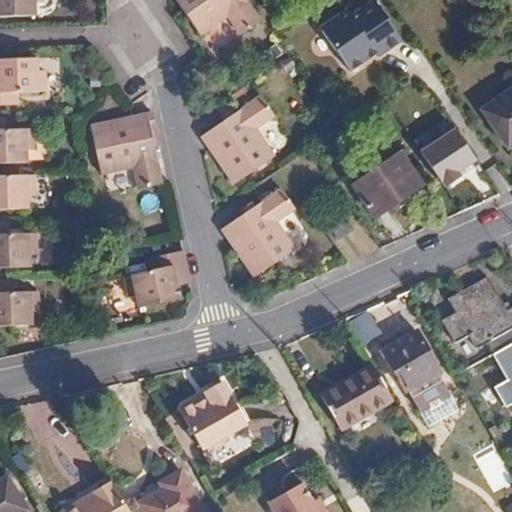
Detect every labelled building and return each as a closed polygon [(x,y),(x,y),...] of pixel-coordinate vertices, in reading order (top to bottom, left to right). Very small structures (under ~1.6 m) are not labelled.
[(36,2),(44,2),(44,0),(0,0),(0,16),(37,16),(36,10),(36,2)] [(245,0),(180,0),(203,34),(230,18),(241,33),(260,21),(245,0)] [(44,10),(44,2),(36,2),(36,10),(44,10)] [(385,53),(389,56),(404,46),(375,5),(351,20),(348,16),(322,35),(351,77),(378,58),(385,53)] [(380,62),(389,56),(385,53),(378,58),(380,62)] [(0,104),(20,104),(19,93),(46,92),(44,70),(37,70),(37,56),(0,58),(0,104)] [(511,146),(511,93),(485,112),(509,148),(511,146)] [(262,97),(238,113),(223,123),(203,136),(236,185),(278,157),(259,128),(276,117),(262,97)] [(223,123),(238,113),(234,108),(220,117),(223,123)] [(162,183),(154,148),(151,129),(157,128),(154,114),(93,127),(102,175),(136,169),(141,188),(162,183)] [(3,118),(0,117),(0,162),(27,163),(27,151),(34,150),(33,131),(3,130),(3,118)] [(411,147),(434,185),(474,161),(451,123),(411,147)] [(154,148),(162,147),(157,128),(151,129),(154,148)] [(394,157),(383,142),(363,157),(372,171),(351,185),(372,217),(421,186),(399,154),(394,157)] [(0,176),(0,211),(29,211),(29,195),(35,195),(35,176),(0,176)] [(257,207),(244,215),(223,230),(255,280),(299,252),(278,222),(297,210),(282,190),(257,207)] [(241,210),(244,215),(257,207),(252,202),(241,210)] [(358,227),(349,213),(335,222),(344,235),(358,227)] [(0,267),(31,267),(31,256),(38,255),(37,233),(7,233),(7,222),(0,222),(0,267)] [(179,297),(176,286),(174,280),(188,277),(183,252),(149,258),(151,268),(123,275),(128,297),(135,294),(138,306),(179,297)] [(176,286),(189,283),(188,277),(174,280),(176,286)] [(511,305),(507,309),(487,277),(447,299),(454,310),(440,319),(451,337),(466,330),(475,348),(497,334),(507,346),(496,354),(510,377),(497,385),(508,405),(511,403),(511,305)] [(0,281),(0,324),(31,325),(31,312),(38,312),(37,292),(10,291),(10,281),(0,281)] [(380,352),(406,393),(439,373),(416,332),(380,352)] [(391,402),(372,368),(321,397),(341,430),(391,402)] [(228,437),(249,426),(224,384),(207,393),(210,399),(201,403),(195,404),(185,410),(181,415),(203,451),(208,448),(216,450),(226,444),(228,437)] [(474,459),(493,493),(511,483),(491,449),(474,459)] [(201,511),(203,511),(179,473),(161,483),(164,488),(137,504),(142,511),(201,511)] [(0,511),(29,511),(30,511),(8,478),(0,482),(0,511)] [(320,511),(314,501),(303,483),(269,503),(273,511),(320,511)] [(129,511),(114,485),(92,497),(96,502),(78,511),(129,511)] [(327,511),(320,499),(314,501),(320,511),(327,511)] [(511,511),(511,501),(502,507),(505,511),(511,511)]
